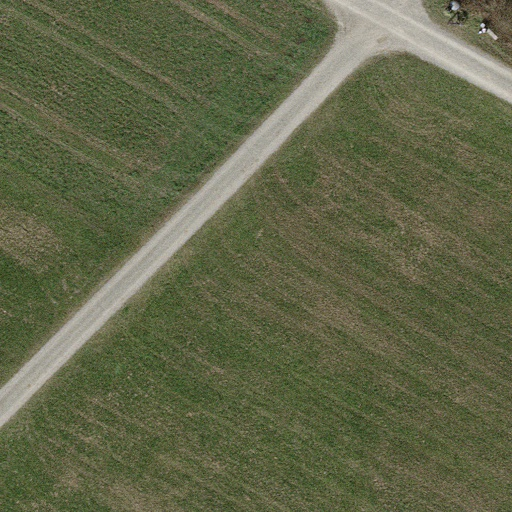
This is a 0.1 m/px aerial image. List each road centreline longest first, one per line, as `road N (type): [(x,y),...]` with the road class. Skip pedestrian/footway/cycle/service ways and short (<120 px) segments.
road 1 (track): [(396,0),(0,414)]
road 2 (track): [(350,0),(511,86)]
